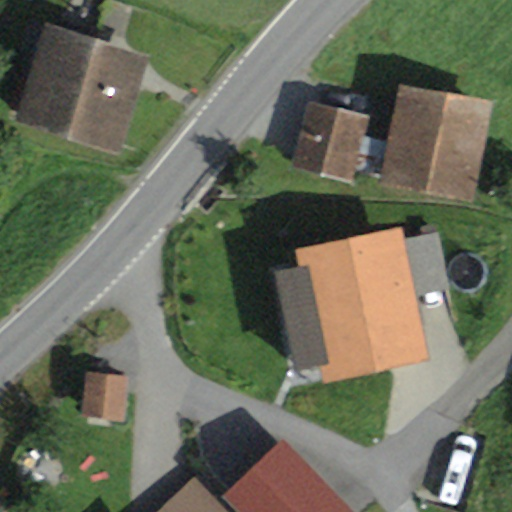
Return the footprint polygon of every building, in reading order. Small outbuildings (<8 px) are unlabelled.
[(152,59),(45,27),(16,126),(123,158),(152,59)] [(492,106),(399,88),(389,142),(381,181),(380,187),(473,205),(492,106)] [(371,117),(310,102),(292,171),(354,186),(356,176),(381,181),(389,142),(366,137),(371,117)] [(400,230),(295,254),(299,272),(274,278),(296,375),(319,370),(323,388),(431,364),(400,230)] [(129,378),(85,374),(81,420),(125,423),(129,378)] [(197,470),(153,511),(352,511),(285,441),(225,499),(197,470)]
